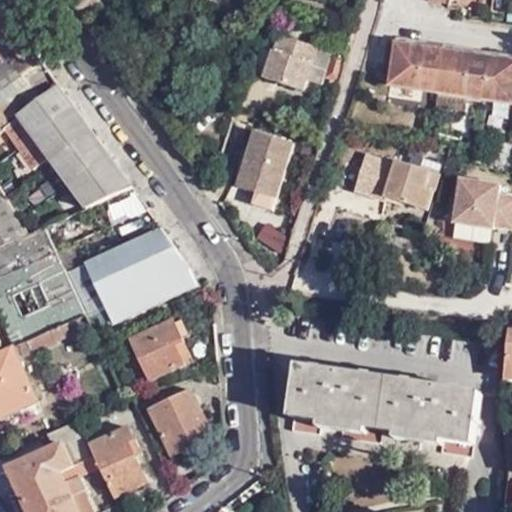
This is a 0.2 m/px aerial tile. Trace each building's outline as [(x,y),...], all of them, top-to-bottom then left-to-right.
[(0,57),(27,40),(0,2),(0,57)] [(322,43),(312,39),(310,43),(282,33),(265,74),(302,90),(322,43)] [(84,210),(133,188),(27,40),(0,57),(0,134),(5,132),(31,171),(50,159),(84,210)] [(483,100),(511,104),(511,59),(491,56),(491,51),(475,49),(474,54),(444,49),(445,45),(428,42),(428,47),(397,42),(390,85),(422,90),(425,72),(440,74),(437,92),(468,97),(471,79),(486,81),(483,100)] [(328,84),(334,87),(343,59),(332,55),(326,75),(330,77),(328,84)] [(422,90),(437,92),(440,74),(425,72),(422,90)] [(468,97),(483,100),(486,81),(471,79),(468,97)] [(247,147),(241,163),(234,182),(252,189),(271,196),(292,143),(254,129),(247,147)] [(405,144),(401,154),(423,161),(426,152),(405,144)] [(235,161),(241,163),(247,147),(241,145),(235,161)] [(423,161),(401,154),(388,149),(375,188),(404,198),(406,195),(429,203),(436,184),(429,182),(435,165),(423,161)] [(429,182),(436,184),(442,168),(435,165),(429,182)] [(464,177),(458,221),(511,228),(511,196),(500,195),(502,182),(464,177)] [(271,196),(252,189),(247,200),(266,208),(271,196)] [(0,246),(23,236),(0,194),(0,246)] [(59,225),(79,216),(77,213),(54,223),(55,227),(59,225)] [(58,232),(81,221),(79,216),(59,225),(55,227),(58,232)] [(277,254),(290,239),(268,221),(255,236),(277,254)] [(25,239),(49,230),(47,226),(23,236),(25,239)] [(189,265),(163,229),(82,266),(67,274),(88,318),(99,344),(214,293),(205,291),(189,265)] [(88,318),(67,274),(54,242),(49,230),(25,239),(0,249),(0,321),(12,349),(24,344),(48,334),(88,318)] [(0,249),(25,239),(23,236),(0,246),(0,249)] [(184,350),(173,325),(131,344),(151,386),(186,370),(178,352),(184,350)] [(52,344),(48,334),(24,344),(29,354),(52,344)] [(12,349),(0,354),(0,420),(38,404),(12,349)] [(481,417),(485,391),(303,367),(296,416),(300,417),(299,430),(325,434),(326,420),(349,423),(347,437),(424,447),(425,434),(446,437),(445,449),(476,454),(481,422),(484,422),(485,418),(481,417)] [(209,432),(192,395),(150,415),(172,461),(208,443),(205,435),(209,432)] [(90,453),(77,424),(47,436),(53,450),(9,469),(26,511),(75,511),(70,500),(85,494),(79,480),(74,469),(93,461),(90,453)] [(98,472),(113,504),(147,490),(135,465),(142,462),(130,435),(90,453),(93,461),(98,472)] [(79,480),(98,472),(93,461),(74,469),(79,480)] [(70,500),(75,511),(93,511),(85,494),(70,500)]
